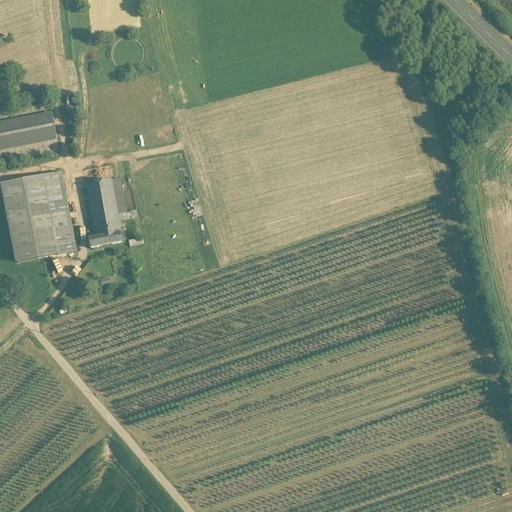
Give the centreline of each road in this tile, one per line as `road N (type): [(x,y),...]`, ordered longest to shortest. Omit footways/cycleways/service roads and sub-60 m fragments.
road 1 (residential): [(195,511),(29,320),(0,273)]
road 2 (track): [(511,318),(478,147)]
